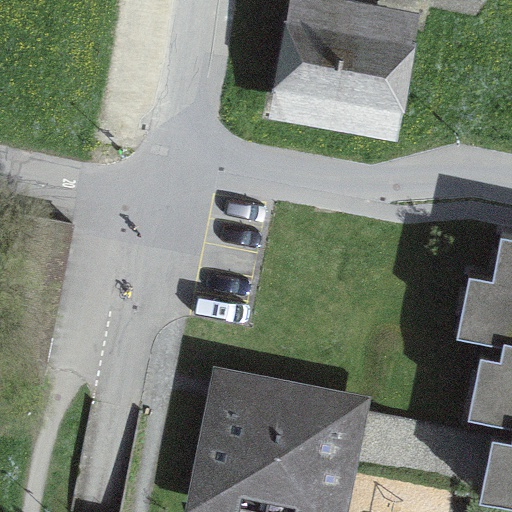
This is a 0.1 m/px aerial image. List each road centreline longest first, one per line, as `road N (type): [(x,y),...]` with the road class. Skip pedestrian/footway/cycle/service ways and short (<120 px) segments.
road 1 (residential): [(199,0),(178,149),(157,199)]
road 2 (residential): [(0,165),(157,199)]
